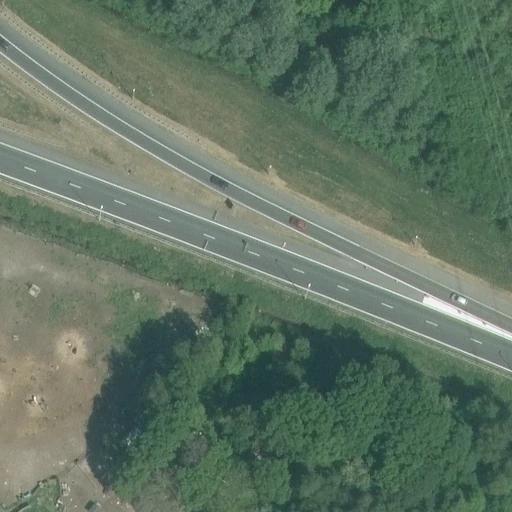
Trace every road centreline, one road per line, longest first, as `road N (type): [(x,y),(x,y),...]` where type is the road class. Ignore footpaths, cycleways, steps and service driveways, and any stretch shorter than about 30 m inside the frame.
road 1 (motorway): [(511,342),(121,127),(0,40)]
road 2 (motorway): [(511,357),(0,157)]
